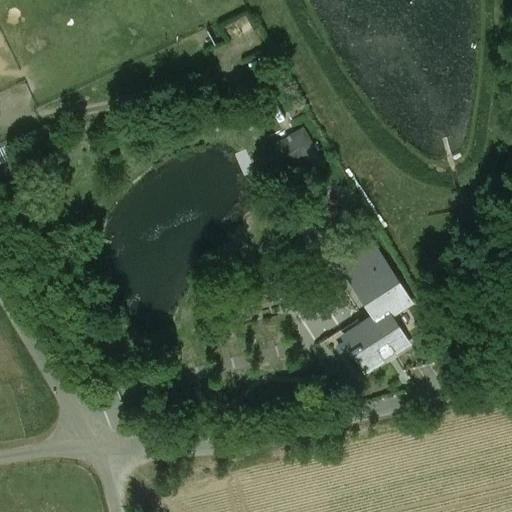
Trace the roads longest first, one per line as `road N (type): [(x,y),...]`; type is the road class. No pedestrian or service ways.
road 1 (unclassified): [(97,444),(228,445),(511,375)]
road 2 (unclassified): [(0,282),(97,444)]
